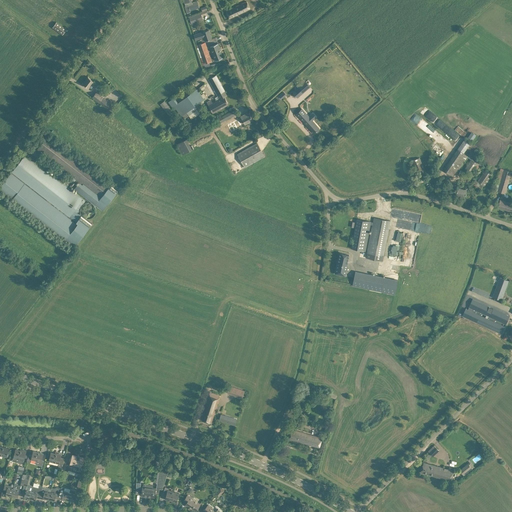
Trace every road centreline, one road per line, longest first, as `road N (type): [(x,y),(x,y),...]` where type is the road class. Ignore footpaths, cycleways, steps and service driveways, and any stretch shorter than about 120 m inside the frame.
road 1 (unclassified): [(511,226),(403,193),(336,199),(253,107),(211,0)]
road 2 (tertiary): [(345,511),(245,459),(0,369)]
road 3 (unclassified): [(356,511),(511,358)]
road 4 (track): [(0,164),(125,0)]
